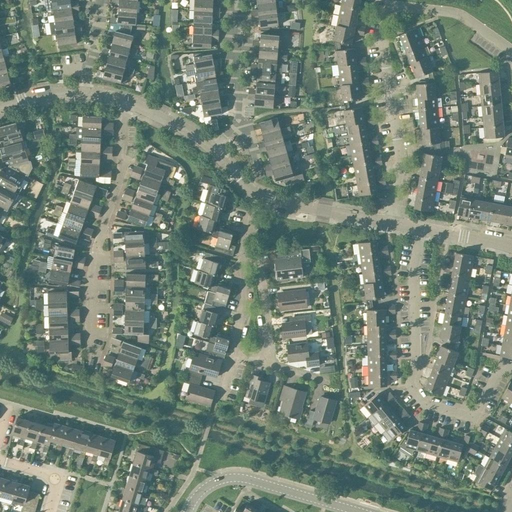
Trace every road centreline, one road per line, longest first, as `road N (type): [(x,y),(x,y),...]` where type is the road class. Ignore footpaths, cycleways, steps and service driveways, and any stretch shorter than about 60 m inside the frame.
road 1 (residential): [(511,50),(456,13),(388,5),(382,40),(401,163),(390,224)]
road 2 (residential): [(420,230),(410,382),(417,402),(473,418),(504,366),(511,369)]
road 3 (residential): [(90,339),(88,293),(122,171),(127,104)]
road 4 (tertiary): [(359,511),(251,479),(222,478)]
road 5 (unclassified): [(390,224),(256,194)]
road 6 (residential): [(269,363),(260,255),(243,252)]
